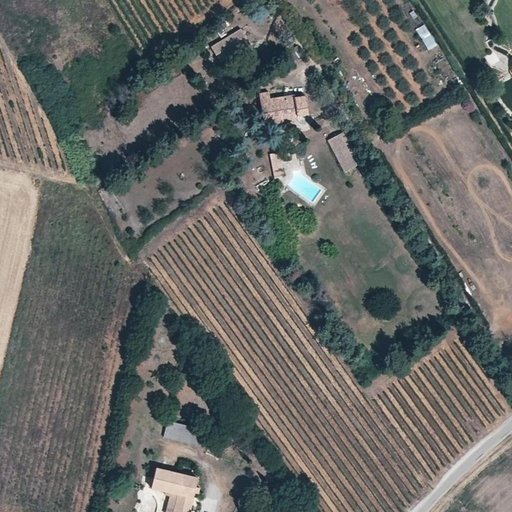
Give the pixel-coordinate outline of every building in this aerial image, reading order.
[(425,23),(416,28),(426,50),(436,45),(425,23)] [(245,33),(225,45),(231,55),(251,44),(245,33)] [(304,55),(297,46),(289,51),(296,62),(304,55)] [(490,52),(487,66),(501,69),(504,55),(490,52)] [(269,94),(260,95),(265,125),(297,121),(301,123),(305,124),(307,122),(308,121),(309,118),(305,96),(294,97),(293,95),(270,98),(269,94)] [(343,133),(328,140),(344,172),(358,165),(343,133)] [(270,152),(272,178),(283,177),(282,162),(290,161),(289,151),(270,152)] [(168,421),(164,437),(205,448),(209,431),(168,421)] [(151,489),(170,495),(170,494),(177,496),(173,511),(189,511),(198,478),(156,469),(151,489)] [(170,494),(170,495),(165,511),(173,511),(177,496),(170,494)]
